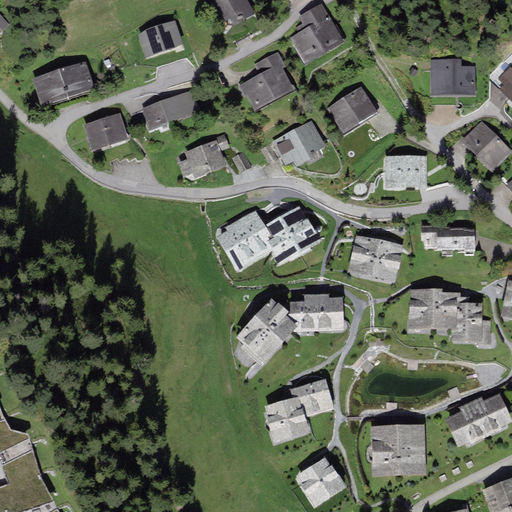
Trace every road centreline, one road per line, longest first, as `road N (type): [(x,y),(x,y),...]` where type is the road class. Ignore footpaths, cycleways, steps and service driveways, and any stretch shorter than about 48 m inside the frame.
road 1 (residential): [(498,208),(348,208),(275,184),(206,196),(168,192),(112,182),(70,156),(59,137)]
road 2 (residential): [(59,137),(64,121),(86,109),(191,78),(277,35),(321,0)]
road 3 (residential): [(498,208),(428,131),(498,104),(511,118)]
